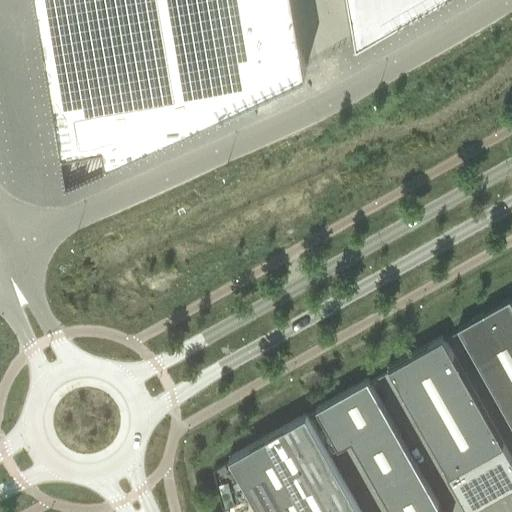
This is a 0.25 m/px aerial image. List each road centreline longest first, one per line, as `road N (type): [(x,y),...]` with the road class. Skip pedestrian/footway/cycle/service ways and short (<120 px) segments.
road 1 (unclassified): [(0,258),(343,95),(508,0)]
road 2 (secondary): [(511,168),(117,387)]
road 3 (secondary): [(132,424),(511,206)]
road 4 (unclassified): [(68,376),(31,294),(0,264)]
road 5 (unclassified): [(0,275),(48,390)]
